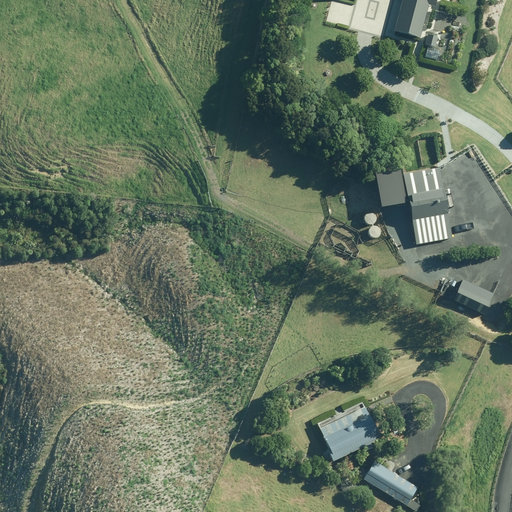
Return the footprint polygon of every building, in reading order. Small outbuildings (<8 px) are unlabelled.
[(402,0),(394,33),(419,39),(428,7),(434,9),(436,0),(402,0)] [(373,177),(379,210),(405,205),(404,198),(406,197),(415,246),(450,239),(437,169),(401,176),(401,171),(373,177)] [(471,307),(473,304),(486,309),(492,294),(462,282),(454,300),(471,307)] [(319,429),(333,460),(379,439),(365,408),(319,429)] [(417,488),(374,462),(363,480),(405,506),(417,488)]
